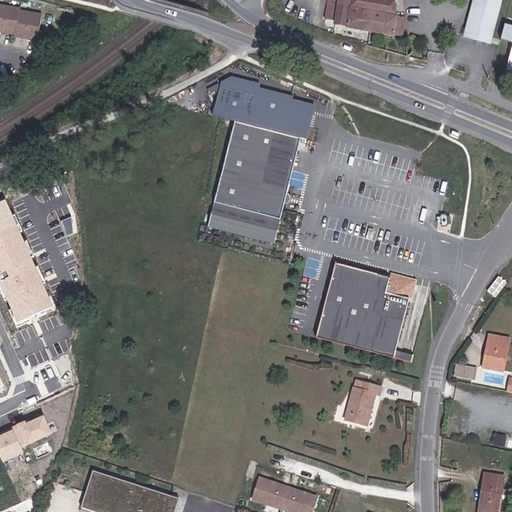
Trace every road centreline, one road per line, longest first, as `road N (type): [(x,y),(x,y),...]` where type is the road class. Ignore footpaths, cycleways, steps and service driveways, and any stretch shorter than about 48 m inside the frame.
road 1 (primary): [(131,0),(511,140)]
road 2 (tertiary): [(511,225),(445,334),(434,382),(429,511)]
road 3 (track): [(257,44),(0,168)]
road 4 (primary): [(411,84),(242,13)]
